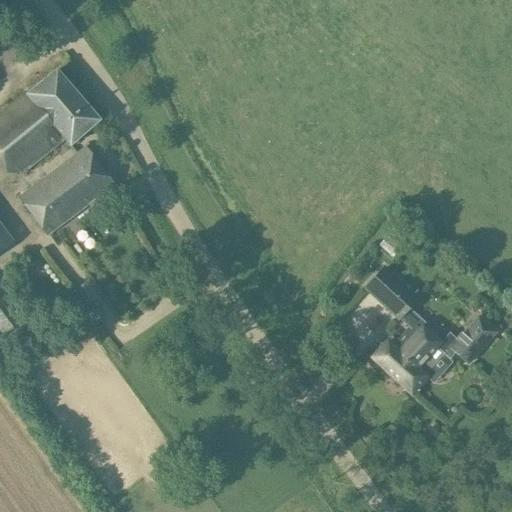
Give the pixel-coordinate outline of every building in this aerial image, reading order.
[(56,71),(28,95),(0,115),(0,166),(6,173),(18,173),(63,137),(70,144),(98,120),(56,71)] [(46,233),(112,185),(85,148),(19,196),(46,233)] [(0,223),(0,251),(13,242),(0,223)] [(384,266),(375,277),(363,290),(399,322),(420,299),(384,266)] [(0,332),(5,339),(20,329),(0,302),(0,332)] [(409,392),(425,376),(429,381),(456,353),(467,363),(488,341),(495,333),(478,316),(455,339),(449,333),(436,347),(411,324),(391,345),(387,341),(372,357),(409,392)]
